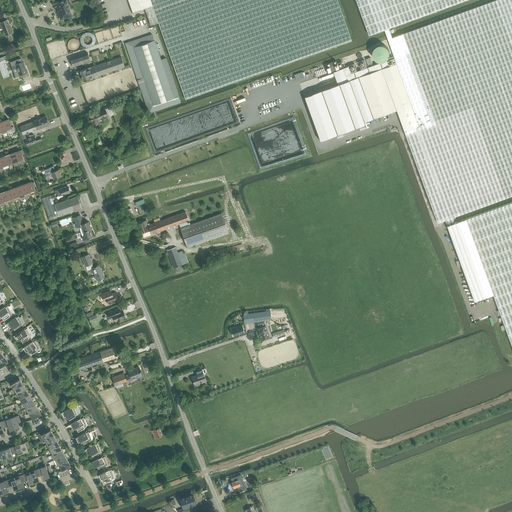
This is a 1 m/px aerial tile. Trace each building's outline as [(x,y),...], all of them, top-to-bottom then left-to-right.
[(60,10),(58,11),(61,19),(71,16),(65,0),(64,0),(58,2),(60,10)] [(158,22),(185,99),(351,40),(337,0),(128,0),(132,12),(144,8),(150,25),(158,22)] [(339,84),(304,96),(320,141),(366,124),(365,122),(387,114),(397,111),(399,117),(437,223),(445,219),(475,301),(494,294),(511,342),(511,201),(455,223),(453,217),(511,195),(511,0),(495,0),(392,37),(389,28),(385,29),(397,63),(359,77),(348,81),(343,68),(334,71),(339,84)] [(356,0),(369,35),(385,29),(389,28),(465,0),(356,0)] [(1,22),(0,22),(0,28),(3,27),(4,29),(6,35),(13,32),(11,26),(9,27),(7,20),(1,22)] [(152,35),(126,43),(149,112),(175,103),(152,35)] [(88,53),(70,59),(73,67),(91,61),(88,53)] [(94,77),(98,76),(98,75),(125,66),(121,57),(95,66),(91,67),(80,71),(83,81),(90,79),(91,79),(93,79),(94,77)] [(15,60),(10,62),(13,69),(16,68),(19,74),(19,75),(27,73),(25,68),(23,61),(22,62),(21,58),(18,59),(15,60)] [(361,69),(367,67),(364,60),(358,62),(361,69)] [(342,61),(325,67),(328,73),(344,67),(342,61)] [(351,73),(357,71),(354,63),(349,66),(351,73)] [(93,126),(99,124),(97,119),(107,115),(105,110),(90,116),(91,119),(90,120),(90,122),(91,121),(93,126)] [(46,116),(34,121),(37,129),(49,125),(46,116)] [(9,119),(3,121),(8,132),(11,131),(12,133),(15,132),(13,126),(12,127),(11,124),(12,123),(11,119),(9,120),(9,119)] [(20,126),(19,126),(22,135),(23,134),(37,129),(34,121),(20,126)] [(25,139),(24,140),(26,146),(27,145),(27,146),(37,142),(42,140),(41,138),(36,140),(34,136),(25,139)] [(23,159),(20,150),(15,152),(19,164),(24,162),(23,159)] [(10,154),(13,164),(14,165),(19,164),(15,152),(10,154)] [(13,164),(10,154),(5,156),(9,167),(8,165),(12,164),(13,164)] [(0,158),(4,169),(9,167),(5,156),(0,157),(0,158)] [(55,170),(54,166),(44,170),(46,177),(52,175),(54,179),(61,176),(60,175),(61,175),(60,173),(59,173),(58,169),(55,170)] [(34,182),(32,182),(32,181),(26,183),(30,195),(36,193),(35,191),(34,187),(36,186),(34,182)] [(25,197),(30,195),(26,183),(21,185),(25,197)] [(20,199),(25,197),(21,185),(16,187),(20,199)] [(67,186),(59,189),(54,190),(56,194),(58,193),(59,196),(61,195),(70,192),(67,186)] [(15,200),(20,199),(16,187),(11,189),(15,200)] [(10,202),(15,200),(11,189),(6,191),(10,202)] [(5,204),(10,202),(6,191),(1,193),(5,204)] [(51,195),(42,199),(49,219),(82,208),(77,196),(54,204),(51,195)] [(139,223),(143,237),(151,234),(179,224),(181,228),(180,228),(188,248),(229,232),(221,213),(188,225),(187,221),(189,220),(185,211),(167,218),(148,225),(147,220),(142,222),(139,223)] [(79,213),(73,215),(73,217),(75,222),(77,227),(79,227),(81,232),(91,228),(90,227),(91,227),(90,224),(89,225),(88,221),(83,223),(82,220),(80,214),(79,213)] [(91,228),(81,232),(83,237),(82,237),(83,239),(90,237),(91,237),(93,237),(93,236),(91,228)] [(186,255),(184,256),(182,251),(178,252),(175,247),(167,250),(173,267),(188,262),(186,255)] [(88,254),(81,257),(85,266),(86,266),(87,270),(92,268),(94,267),(92,263),(88,254)] [(94,267),(92,268),(95,276),(92,278),(94,282),(97,280),(98,280),(99,281),(100,282),(102,281),(103,280),(102,278),(104,277),(99,265),(94,267)] [(116,292),(112,294),(111,291),(101,294),(104,301),(107,300),(108,304),(119,300),(116,292)] [(8,306),(6,307),(5,306),(1,309),(0,309),(0,316),(1,316),(4,320),(12,314),(8,306)] [(122,310),(120,311),(119,308),(107,313),(109,318),(112,317),(113,318),(114,317),(115,321),(125,317),(122,310)] [(248,314),(249,322),(257,321),(264,320),(271,319),(270,311),(248,314)] [(91,322),(98,319),(96,314),(89,317),(91,322)] [(19,316),(16,318),(16,317),(15,317),(9,321),(6,323),(9,327),(11,326),(14,330),(23,324),(19,316)] [(264,320),(257,321),(259,328),(258,328),(261,339),(269,337),(265,325),(264,322),(264,320)] [(242,324),(230,328),(233,336),(244,332),(242,324)] [(27,328),(25,330),(24,329),(15,335),(18,339),(20,338),(23,342),(31,336),(27,328)] [(35,340),(33,342),(32,341),(23,347),(26,351),(28,350),(31,354),(39,348),(35,340)] [(101,351),(94,354),(97,363),(117,356),(115,347),(101,351)] [(94,354),(78,359),(80,368),(94,364),(97,363),(94,354)] [(132,370),(132,369),(128,371),(129,374),(126,375),(128,381),(132,380),(131,379),(142,375),(139,367),(132,370)] [(199,374),(192,377),(193,381),(195,387),(200,385),(200,383),(205,382),(205,383),(206,383),(203,373),(206,372),(205,368),(202,369),(201,368),(195,370),(196,373),(199,372),(199,374)] [(124,373),(112,377),(115,385),(127,381),(124,373)] [(19,378),(11,384),(14,389),(22,383),(19,378)] [(14,389),(17,394),(25,388),(22,383),(14,389)] [(28,393),(25,388),(17,394),(20,398),(28,393)] [(31,398),(28,393),(20,398),(23,403),(31,398)] [(34,403),(31,398),(23,403),(26,408),(34,403)] [(37,408),(34,403),(26,408),(29,413),(37,408)] [(77,405),(74,406),(72,407),(71,406),(61,412),(64,416),(66,415),(68,419),(80,413),(77,405)] [(29,413),(32,418),(41,413),(37,408),(29,413)] [(17,421),(20,420),(18,415),(11,418),(14,427),(19,425),(17,421)] [(72,423),(71,423),(73,428),(75,426),(78,431),(87,426),(84,417),(81,419),(80,417),(79,418),(72,423)] [(9,429),(14,427),(11,418),(3,420),(5,426),(8,425),(9,429)] [(159,427),(151,430),(152,433),(153,433),(154,438),(162,435),(159,427)] [(42,431),(37,434),(41,441),(44,439),(53,434),(50,429),(43,433),(42,431)] [(89,431),(86,433),(86,431),(76,437),(78,442),(80,440),(83,445),(92,440),(89,431)] [(53,434),(44,439),(47,444),(56,439),(53,434)] [(56,439),(47,444),(50,449),(59,444),(56,439)] [(25,442),(25,441),(20,443),(23,452),(28,451),(27,447),(30,446),(28,441),(25,442)] [(17,451),(18,454),(23,452),(20,443),(15,445),(12,446),(14,452),(17,451)] [(98,443),(95,444),(95,443),(85,449),(87,453),(89,452),(92,456),(101,452),(98,443)] [(53,454),(61,449),(59,444),(50,449),(53,454)] [(9,447),(5,448),(8,458),(16,455),(14,452),(12,446),(10,447),(9,447)] [(55,459),(64,454),(61,449),(53,454),(51,455),(54,460),(56,459),(55,459)] [(55,459),(56,459),(58,464),(67,459),(64,454),(55,459)] [(92,461),(94,466),(96,465),(99,469),(108,465),(105,456),(102,457),(102,456),(92,461)] [(61,469),(70,464),(67,459),(58,464),(61,469)] [(44,477),(49,475),(45,466),(41,467),(38,468),(40,474),(43,473),(44,477)] [(37,475),(40,474),(38,468),(35,469),(30,471),(34,481),(38,479),(37,475)] [(111,469),(109,470),(108,469),(104,472),(101,473),(98,474),(101,479),(103,478),(105,482),(114,478),(111,469)] [(29,482),(34,481),(30,471),(25,473),(22,474),(24,479),(27,478),(29,482)] [(19,475),(15,477),(18,486),(23,484),(22,480),(24,479),(22,474),(22,472),(19,473),(19,475)] [(233,481),(231,482),(233,488),(237,487),(238,490),(240,494),(247,491),(246,487),(244,483),(242,477),(241,474),(231,478),(233,481)] [(15,477),(7,480),(9,485),(12,484),(14,488),(18,486),(15,477)] [(6,486),(9,485),(7,480),(5,481),(0,482),(0,483),(3,492),(8,490),(6,486)] [(192,494),(180,498),(184,508),(195,504),(192,494)]
